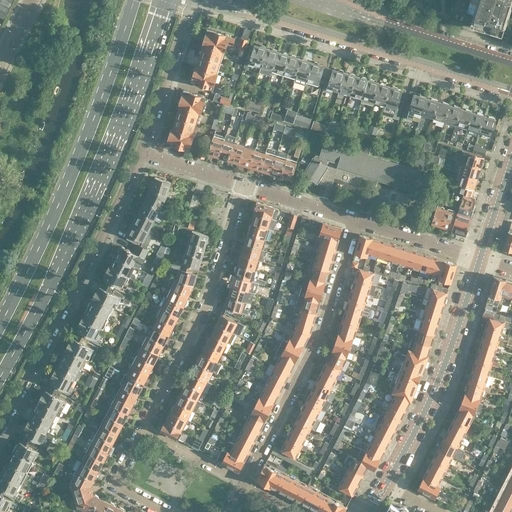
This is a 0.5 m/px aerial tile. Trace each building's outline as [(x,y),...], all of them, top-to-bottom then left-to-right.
[(0,0),(0,15),(4,18),(12,0),(0,0)] [(469,0),(466,13),(473,15),(470,23),(502,33),(505,25),(503,25),(510,0),(469,0)] [(204,45),(225,52),(227,45),(233,47),(235,40),(234,40),(235,38),(208,29),(205,37),(204,38),(202,41),(203,43),(203,44),(204,45)] [(241,38),(238,47),(245,50),(248,40),(241,38)] [(201,55),(200,57),(220,63),(223,52),(225,52),(204,45),(203,49),(201,50),(200,54),(201,55)] [(251,45),(245,63),(244,67),(248,68),(249,63),(260,67),(266,48),(265,46),(261,45),(260,47),(255,45),(254,46),(251,45)] [(266,48),(260,67),(272,70),(278,52),(277,52),(277,50),(273,49),(271,50),(266,48)] [(278,52),(272,70),(284,74),(289,56),(288,55),(288,54),(284,53),(283,54),(278,52)] [(289,56),(284,74),(295,77),(301,59),(296,58),(295,56),(292,55),(290,56),(289,56)] [(195,68),(218,75),(218,73),(217,73),(220,63),(200,57),(199,58),(198,61),(199,62),(197,67),(196,67),(195,68)] [(301,59),(295,77),(307,81),(313,63),(308,62),(307,60),(303,59),(301,60),(301,59)] [(313,63),(307,81),(318,85),(318,86),(321,87),(323,82),(320,81),(324,68),(324,67),(322,66),(321,64),(318,63),(316,64),(313,63)] [(218,75),(195,68),(194,69),(193,72),(194,73),(192,79),(196,80),(195,83),(212,88),(213,87),(214,87),(218,75)] [(339,91),(344,73),(343,71),(340,70),(338,71),(333,69),(332,71),(330,70),(326,83),(324,87),(327,88),(326,89),(333,91),(333,89),(339,91)] [(349,75),(344,73),(339,91),(350,95),(356,77),(355,76),(355,75),(351,74),(349,75)] [(361,78),(356,77),(350,95),(361,98),(367,80),(366,78),(363,77),(361,78)] [(367,80),(361,98),(362,98),(361,103),(367,105),(369,100),(373,102),(379,84),(375,82),(374,81),(370,80),(369,81),(368,80),(368,81),(367,80)] [(379,84),(373,102),(385,105),(390,88),(386,86),(385,84),(382,83),(380,84),(379,84)] [(390,88),(385,105),(382,114),(394,118),(395,115),(400,117),(405,103),(399,101),(402,91),(398,90),(397,88),(393,87),(392,88),(390,88)] [(229,88),(226,97),(232,99),(234,90),(229,88)] [(179,104),(178,105),(201,113),(205,100),(204,99),(205,97),(183,91),(181,98),(179,99),(178,103),(179,104)] [(219,103),(222,96),(220,95),(215,94),(213,101),(219,103)] [(402,116),(407,117),(412,119),(412,118),(413,118),(415,112),(421,114),(426,99),(425,99),(426,98),(420,96),(420,97),(414,95),(411,105),(406,103),(402,116)] [(222,96),(219,103),(229,106),(232,99),(226,98),(222,96)] [(426,99),(421,114),(432,118),(437,102),(437,101),(432,99),(431,101),(426,99)] [(437,102),(432,118),(444,121),(449,105),(448,105),(449,104),(443,102),(443,104),(437,102)] [(235,106),(230,104),(229,106),(223,104),(222,110),(232,113),(234,108),(235,106)] [(177,116),(176,117),(196,124),(199,113),(201,113),(178,105),(178,106),(180,106),(178,111),(177,111),(176,115),(177,116)] [(268,107),(262,105),(259,114),(265,116),(268,107)] [(449,105),(444,121),(455,125),(460,109),(460,108),(455,106),(454,107),(449,105)] [(284,120),(293,123),(296,112),(287,109),(284,120)] [(460,109),(455,125),(467,128),(472,112),(471,112),(472,111),(466,109),(466,111),(460,109)] [(273,110),(271,117),(281,120),(284,113),(273,110)] [(255,115),(247,112),(245,119),(253,121),(255,115)] [(472,112),(467,128),(478,132),(483,116),(483,115),(478,113),(477,114),(472,112)] [(312,121),(296,116),(294,123),(309,128),(312,121)] [(483,116),(478,132),(488,135),(489,134),(491,135),(495,120),(494,120),(495,118),(489,117),(488,118),(483,116)] [(172,128),(171,128),(194,136),(195,134),(193,134),(196,124),(176,117),(176,118),(175,119),(174,122),(174,124),(173,128),(172,128)] [(219,118),(214,117),(211,127),(215,129),(219,118)] [(327,126),(314,121),(311,128),(325,133),(327,126)] [(368,132),(376,135),(379,128),(370,125),(368,132)] [(194,136),(171,128),(171,129),(170,130),(168,133),(169,135),(168,140),(172,141),(171,144),(188,149),(189,147),(190,147),(194,136)] [(394,134),(385,131),(383,137),(393,141),(394,134)] [(213,137),(208,153),(213,155),(213,157),(216,157),(218,156),(219,157),(224,140),(225,138),(215,136),(215,137),(213,137)] [(411,141),(396,136),(394,142),(410,147),(411,141)] [(300,165),(298,171),(304,173),(304,174),(316,182),(327,166),(326,165),(330,159),(339,162),(338,167),(356,172),(359,173),(359,174),(395,185),(395,184),(399,185),(398,186),(417,191),(421,177),(419,176),(420,171),(408,167),(398,164),(386,161),(386,160),(380,158),(380,159),(368,155),(373,140),(363,137),(359,152),(347,148),(341,146),(341,147),(324,141),(320,156),(320,157),(318,160),(314,158),(308,168),(300,165)] [(224,140),(219,157),(223,158),(224,160),(227,161),(228,159),(229,160),(234,143),(224,140)] [(235,142),(234,143),(229,160),(233,161),(234,163),(237,164),(239,163),(240,163),(245,146),(245,145),(235,142)] [(441,144),(438,154),(444,156),(447,146),(441,144)] [(467,149),(472,151),(472,153),(481,156),(481,157),(484,158),(486,150),(484,149),(474,146),(474,147),(469,145),(467,149)] [(207,148),(200,146),(197,156),(204,158),(207,148)] [(245,146),(240,163),(243,164),(244,166),(247,167),(249,166),(250,166),(255,149),(245,146)] [(266,153),(260,170),(261,170),(261,171),(265,172),(266,171),(270,173),(276,155),(277,150),(267,147),(266,153)] [(255,148),(255,149),(250,166),(254,168),(255,169),(257,170),(259,169),(260,170),(266,153),(266,152),(255,148)] [(462,150),(459,161),(463,163),(481,168),(481,167),(482,167),(483,164),(482,162),(484,158),(481,157),(481,156),(472,153),(462,150)] [(276,155),(270,173),(271,173),(272,175),(275,176),(276,175),(281,176),(286,158),(276,155)] [(426,156),(426,159),(424,163),(424,164),(431,166),(434,159),(426,156)] [(305,166),(308,160),(303,157),(300,162),(305,166)] [(286,158),(281,176),(282,178),(285,179),(287,178),(291,179),(297,161),(286,158)] [(459,161),(456,172),(460,173),(477,179),(478,178),(479,177),(480,174),(479,172),(481,168),(463,163),(459,161)] [(460,173),(457,184),(462,185),(474,189),(476,184),(477,184),(478,181),(477,180),(477,179),(460,173)] [(150,191),(165,199),(166,197),(171,182),(155,177),(153,182),(151,181),(148,190),(150,191)] [(459,193),(463,194),(472,196),(474,191),(474,189),(462,185),(461,187),(459,192),(459,193)] [(147,193),(143,201),(160,210),(165,199),(150,191),(149,194),(147,193)] [(198,196),(193,194),(189,207),(194,208),(198,196)] [(457,212),(452,230),(452,231),(465,235),(475,205),(476,201),(476,199),(474,197),(472,196),(463,194),(458,211),(457,212)] [(204,197),(198,196),(194,208),(200,210),(204,197)] [(139,212),(154,220),(160,210),(143,201),(145,202),(143,205),(142,204),(138,212),(139,212)] [(256,210),(255,214),(271,219),(273,215),(272,215),(274,208),(257,202),(254,210),(256,210)] [(439,207),(437,206),(432,223),(433,223),(433,225),(437,226),(438,226),(441,227),(447,209),(439,207)] [(447,209),(441,227),(443,227),(443,229),(446,230),(448,229),(452,230),(457,212),(447,209)] [(136,214),(132,222),(149,231),(154,220),(139,212),(138,215),(136,214)] [(287,226),(288,227),(293,228),(294,228),(297,218),(296,218),(297,215),(292,213),(291,216),(290,216),(287,226)] [(253,220),(251,224),(268,229),(271,219),(255,214),(253,215),(252,218),(253,220)] [(127,233),(128,234),(129,234),(126,239),(138,245),(141,247),(143,242),(149,231),(132,222),(134,223),(132,226),(131,225),(127,233)] [(322,226),(320,234),(338,239),(342,229),(323,223),(322,226)] [(249,230),(248,235),(265,240),(268,229),(251,224),(251,225),(249,225),(248,229),(249,230)] [(511,231),(509,230),(503,249),(511,251),(511,231)] [(192,231),(189,242),(205,247),(209,236),(192,231)] [(322,236),(319,245),(335,250),(338,239),(320,234),(319,235),(322,236)] [(246,240),(245,245),(262,250),(265,240),(248,235),(246,236),(245,239),(246,240)] [(361,235),(355,254),(366,257),(372,238),(361,235)] [(372,238),(366,257),(368,257),(368,254),(378,257),(382,242),(372,238)] [(189,242),(186,253),(202,258),(205,247),(189,242)] [(382,242),(378,257),(388,260),(393,245),(382,242)] [(118,250),(114,257),(135,267),(138,262),(142,264),(148,253),(148,252),(149,250),(141,247),(138,245),(134,253),(122,246),(119,251),(118,250)] [(243,251),(241,255),(258,261),(262,250),(245,245),(245,246),(243,246),(242,250),(243,251)] [(319,245),(316,256),(332,260),(335,250),(319,245)] [(393,245),(388,260),(399,264),(403,248),(393,245)] [(403,248),(399,264),(409,267),(414,251),(403,248)] [(414,251),(409,267),(419,270),(424,255),(414,251)] [(182,264),(193,267),(198,269),(202,258),(186,253),(182,264)] [(240,262),(238,265),(255,271),(258,261),(241,255),(241,256),(239,257),(238,260),(240,262)] [(424,255),(419,270),(430,273),(435,258),(424,255)] [(316,256),(313,266),(329,271),(332,260),(316,256)] [(109,266),(130,277),(135,280),(135,279),(135,278),(135,277),(134,276),(132,275),(133,273),(132,272),(135,267),(114,257),(112,262),(113,263),(111,267),(109,266)] [(435,258),(430,273),(439,276),(438,279),(440,280),(446,261),(435,258)] [(179,273),(177,280),(193,284),(195,283),(196,280),(195,278),(197,274),(192,273),(193,267),(182,264),(173,261),(170,269),(179,273)] [(446,261),(440,280),(451,283),(456,265),(446,261)] [(259,272),(255,271),(238,265),(238,267),(236,267),(235,271),(236,272),(235,275),(252,281),(263,284),(263,281),(257,278),(259,272)] [(107,280),(104,285),(115,290),(116,288),(121,291),(123,288),(126,289),(128,283),(127,283),(129,278),(130,278),(130,277),(109,266),(106,273),(107,274),(105,279),(107,280)] [(310,277),(326,282),(329,271),(313,266),(310,277)] [(359,269),(355,279),(371,284),(375,273),(369,271),(363,269),(361,269),(359,269)] [(149,285),(153,275),(147,273),(143,283),(149,285)] [(233,282),(232,286),(249,291),(252,281),(235,275),(235,277),(233,277),(232,281),(233,282)] [(489,295),(484,310),(495,313),(500,299),(506,280),(494,276),(489,295)] [(326,282),(310,277),(309,282),(304,281),(302,286),(307,287),(323,292),(326,282)] [(175,279),(171,288),(173,289),(188,295),(189,295),(190,294),(192,291),(191,289),(193,284),(177,280),(175,279)] [(355,279),(352,290),(368,295),(372,296),(376,286),(371,284),(355,279)] [(511,281),(506,280),(500,299),(501,299),(502,296),(511,299),(511,295),(511,281)] [(97,291),(93,297),(113,308),(116,303),(118,304),(121,298),(124,300),(123,301),(129,304),(131,299),(115,290),(104,285),(103,288),(101,287),(98,292),(97,291)] [(230,293),(228,296),(245,302),(249,291),(232,286),(231,287),(230,288),(229,291),(230,293)] [(303,297),(303,298),(319,302),(323,292),(307,287),(302,286),(301,290),(306,291),(304,297),(303,297)] [(432,287),(428,298),(444,304),(448,292),(432,287)] [(171,288),(167,297),(184,306),(184,305),(186,305),(187,302),(186,300),(188,295),(173,289),(171,288)] [(352,290),(349,300),(365,305),(368,295),(352,290)] [(158,305),(162,307),(179,316),(180,315),(182,312),(181,311),(184,306),(167,297),(163,295),(158,305)] [(227,297),(224,307),(226,308),(242,313),(245,302),(228,296),(228,297),(227,297)] [(91,302),(88,308),(108,318),(113,308),(93,297),(93,298),(95,299),(93,303),(91,302)] [(271,310),(272,306),(274,299),(268,297),(266,304),(265,308),(271,310)] [(303,298),(300,308),(316,313),(319,302),(303,298)] [(419,307),(425,309),(440,314),(444,304),(428,298),(426,305),(421,303),(419,307)] [(370,307),(365,305),(349,300),(346,311),(362,316),(363,310),(368,312),(370,307)] [(162,307),(157,316),(174,325),(175,325),(177,321),(176,320),(179,316),(162,307)] [(87,315),(84,319),(104,329),(106,324),(105,324),(108,318),(88,308),(85,314),(87,315)] [(300,308),(297,319),(313,324),(316,313),(300,308)] [(425,309),(422,320),(437,325),(440,314),(425,309)] [(495,313),(484,310),(482,317),(488,319),(485,329),(500,333),(502,334),(503,329),(508,330),(510,326),(505,324),(505,322),(504,322),(493,319),(495,313)] [(346,311),(342,321),(358,326),(362,316),(346,311)] [(221,314),(216,324),(233,333),(238,322),(223,315),(221,314)] [(157,316),(152,326),(168,335),(169,335),(170,334),(172,331),(171,330),(174,325),(157,316)] [(135,329),(140,320),(135,317),(130,327),(135,329)] [(80,331),(78,336),(88,342),(88,341),(89,340),(104,348),(106,344),(102,342),(104,338),(101,337),(102,335),(100,334),(103,329),(104,329),(84,319),(83,318),(79,325),(81,326),(78,330),(80,331)] [(293,327),(294,328),(310,334),(313,324),(297,319),(295,324),(294,324),(293,327)] [(422,320),(419,331),(434,336),(437,325),(422,320)] [(342,321),(339,332),(354,338),(354,337),(355,337),(358,326),(342,321)] [(211,333),(228,342),(233,333),(216,324),(217,325),(215,328),(213,328),(211,333)] [(152,326),(147,336),(164,344),(165,344),(167,341),(166,339),(168,335),(152,326)] [(130,339),(135,329),(130,327),(125,337),(130,339)] [(290,337),(304,344),(310,334),(294,328),(293,327),(291,331),(293,331),(290,337)] [(485,329),(482,339),(498,344),(502,334),(485,329)] [(419,331),(415,341),(430,346),(434,336),(419,331)] [(339,332),(335,342),(356,349),(356,350),(357,344),(352,343),(354,338),(339,332)] [(377,332),(373,345),(377,346),(381,334),(377,332)] [(206,343),(223,352),(228,342),(211,333),(212,334),(210,338),(208,338),(206,343)] [(70,342),(66,349),(87,360),(87,359),(89,354),(91,355),(94,349),(95,349),(97,346),(88,341),(88,342),(78,336),(76,339),(74,338),(72,343),(70,342)] [(147,336),(142,345),(159,354),(160,354),(162,350),(161,349),(164,344),(147,336)] [(125,349),(130,339),(125,337),(120,346),(125,349)] [(281,344),(286,346),(300,353),(304,344),(290,337),(288,342),(283,340),(281,344)] [(482,339),(479,350),(495,355),(498,344),(482,339)] [(392,343),(383,340),(378,351),(387,354),(392,343)] [(413,350),(408,349),(427,356),(430,346),(415,341),(413,350)] [(250,342),(245,351),(249,353),(254,344),(250,342)] [(335,342),(331,352),(347,359),(349,352),(354,354),(356,349),(335,342)] [(201,352),(201,353),(218,361),(223,352),(206,343),(207,344),(205,348),(203,348),(201,352)] [(275,354),(280,356),(294,364),(300,353),(286,346),(281,344),(275,354)] [(142,345),(137,355),(154,364),(156,363),(157,360),(156,359),(159,354),(142,345)] [(64,353),(61,359),(81,370),(84,364),(85,364),(87,360),(66,349),(68,350),(66,354),(64,353)] [(399,359),(404,361),(423,368),(427,356),(408,349),(406,355),(401,354),(399,359)] [(479,350),(475,360),(492,365),(495,355),(479,350)] [(387,354),(378,351),(374,362),(383,365),(387,354)] [(331,352),(326,362),(341,370),(347,359),(331,352)] [(218,361),(201,353),(202,354),(200,358),(198,358),(196,362),(197,363),(213,371),(218,361)] [(137,355),(132,365),(148,373),(149,373),(150,373),(152,370),(151,368),(154,364),(137,355)] [(280,356),(275,366),(289,373),(294,364),(280,356)] [(59,366),(57,370),(76,381),(79,376),(78,375),(81,370),(61,359),(57,365),(59,366)] [(395,370),(399,371),(419,379),(423,368),(404,361),(399,359),(395,370)] [(475,360),(472,370),(488,376),(492,365),(475,360)] [(326,362),(321,372),(337,379),(341,370),(326,362)] [(383,365),(374,362),(370,373),(379,376),(383,365)] [(191,372),(191,373),(207,381),(213,371),(197,363),(197,364),(195,368),(193,368),(191,372)] [(132,365),(127,374),(144,383),(146,382),(147,379),(146,377),(148,373),(132,365)] [(110,366),(105,375),(110,378),(111,375),(111,372),(113,371),(115,368),(110,366)] [(275,366),(270,375),(284,383),(289,373),(275,366)] [(53,383),(50,388),(61,394),(63,389),(71,393),(75,387),(73,386),(75,381),(76,382),(76,381),(57,370),(55,370),(51,377),(53,378),(51,382),(53,383)] [(391,381),(395,382),(415,390),(419,379),(399,371),(395,370),(391,381)] [(488,376),(472,370),(469,381),(485,386),(488,376)] [(321,372),(316,382),(331,389),(337,379),(321,372)] [(123,373),(118,382),(136,392),(138,393),(139,392),(141,392),(142,389),(141,387),(144,383),(127,374),(123,373)] [(186,381),(187,383),(202,391),(207,381),(191,373),(192,373),(190,377),(188,377),(186,381)] [(379,376),(370,373),(366,382),(367,382),(371,384),(375,386),(379,376)] [(265,385),(279,393),(284,383),(270,375),(267,381),(262,379),(260,382),(265,385)] [(93,389),(96,383),(97,380),(89,376),(87,379),(84,385),(93,389)] [(101,388),(106,378),(101,376),(96,385),(101,388)] [(361,379),(356,389),(359,391),(364,381),(361,379)] [(389,385),(393,387),(391,392),(395,394),(410,401),(415,390),(395,382),(391,381),(389,385)] [(485,386),(469,381),(465,391),(482,396),(484,391),(488,392),(490,388),(485,386)] [(316,382),(311,392),(326,399),(331,389),(316,382)] [(181,391),(182,392),(197,400),(202,391),(187,383),(185,387),(183,387),(181,391)] [(96,397),(101,388),(96,385),(92,395),(96,397)] [(265,385),(260,395),(274,403),(279,393),(265,385)] [(121,386),(116,395),(132,404),(133,403),(134,403),(136,401),(135,399),(137,395),(121,386)] [(43,394),(39,400),(60,411),(63,405),(64,406),(67,401),(65,400),(67,397),(61,394),(50,388),(48,392),(47,391),(45,395),(43,394)] [(367,392),(363,390),(359,400),(362,402),(367,392)] [(226,391),(221,400),(224,402),(229,393),(226,391)] [(465,391),(462,401),(477,407),(481,408),(483,404),(479,403),(480,398),(481,398),(481,397),(482,397),(482,396),(465,391)] [(311,392),(306,401),(321,409),(326,399),(311,392)] [(197,400),(182,393),(180,396),(178,397),(176,401),(176,402),(192,410),(197,400)] [(395,394),(390,403),(405,411),(410,401),(395,394)] [(91,407),(96,397),(92,395),(87,404),(91,407)] [(116,395),(111,405),(128,414),(128,413),(130,413),(131,410),(130,408),(132,404),(116,395)] [(252,398),(250,402),(269,412),(274,403),(260,395),(260,396),(257,401),(252,398)] [(37,405),(34,411),(55,421),(57,416),(59,416),(62,412),(60,411),(39,400),(39,401),(41,402),(39,406),(37,405)] [(357,411),(362,402),(359,400),(354,410),(357,411)] [(306,401),(301,411),(316,419),(321,409),(306,401)] [(366,403),(362,401),(362,402),(357,411),(361,413),(366,403)] [(462,401),(458,410),(473,418),(474,418),(473,417),(474,415),(476,411),(480,412),(481,408),(477,407),(462,401)] [(171,410),(171,412),(187,420),(187,419),(192,410),(176,402),(177,403),(175,406),(173,406),(171,410)] [(250,414),(249,415),(264,422),(269,412),(250,402),(248,407),(253,409),(250,414)] [(390,403),(385,413),(400,421),(405,411),(390,403)] [(502,413),(500,417),(501,417),(504,418),(506,414),(505,413),(509,405),(503,404),(500,412),(502,413)] [(111,405),(106,414),(123,423),(125,422),(126,420),(125,418),(128,414),(111,405)] [(352,421),(357,411),(354,410),(349,419),(352,421)] [(374,420),(380,423),(395,430),(400,421),(385,413),(379,410),(374,420)] [(473,418),(458,410),(453,420),(468,428),(473,418)] [(33,418),(30,422),(51,432),(54,428),(52,427),(55,421),(34,411),(31,417),(33,418)] [(301,411),(296,421),(311,429),(316,419),(301,411)] [(187,420),(171,412),(169,416),(168,416),(165,420),(166,421),(182,429),(186,423),(193,427),(195,423),(187,419),(187,420)] [(106,414),(101,424),(118,432),(120,432),(121,429),(120,427),(123,423),(106,414)] [(249,415),(244,425),(259,433),(264,422),(249,415)] [(504,418),(501,417),(499,423),(497,422),(494,428),(499,430),(501,425),(502,425),(505,419),(504,418)] [(468,428),(453,420),(448,430),(463,438),(468,428)] [(30,422),(28,421),(25,428),(27,429),(24,434),(26,435),(24,440),(37,446),(38,445),(48,450),(50,446),(45,444),(48,439),(47,439),(50,433),(51,433),(51,432),(30,422)] [(163,424),(160,431),(176,440),(180,432),(181,432),(182,429),(166,421),(166,422),(165,425),(163,424)] [(296,421),(291,431),(306,438),(311,429),(296,421)] [(77,435),(82,426),(77,423),(73,433),(77,435)] [(242,429),(239,434),(254,442),(259,433),(244,425),(240,423),(238,428),(242,429)] [(376,432),(375,433),(390,440),(395,430),(380,423),(378,428),(373,426),(371,430),(376,432)] [(101,424),(96,433),(113,442),(115,441),(116,439),(116,437),(118,432),(101,424)] [(67,428),(62,438),(66,440),(72,430),(67,428)] [(199,437),(204,439),(208,430),(204,428),(199,437)] [(463,438),(448,430),(443,440),(458,447),(463,438)] [(306,438),(291,431),(286,440),(301,448),(305,450),(307,446),(303,445),(306,438)] [(72,445),(77,435),(73,433),(68,443),(72,445)] [(96,433),(91,443),(108,451),(110,451),(111,448),(111,446),(113,442),(96,433)] [(375,433),(370,443),(385,450),(390,440),(375,433)] [(231,442),(234,444),(249,452),(254,442),(239,434),(236,440),(232,438),(231,442)] [(193,443),(191,446),(198,450),(200,447),(204,440),(196,437),(193,443)] [(37,446),(24,440),(23,441),(21,440),(18,445),(16,444),(13,451),(34,461),(36,456),(37,456),(39,452),(42,454),(44,451),(37,446)] [(286,440),(281,450),(296,459),(301,448),(286,440)] [(464,451),(458,447),(443,440),(439,446),(438,449),(453,457),(459,460),(464,451)] [(497,442),(494,447),(498,449),(503,451),(508,443),(498,440),(497,442)] [(227,451),(227,453),(244,462),(249,452),(234,444),(231,442),(229,441),(227,445),(232,448),(230,452),(227,451)] [(68,454),(72,445),(68,443),(63,452),(68,454)] [(91,443),(86,452),(103,461),(105,460),(106,458),(106,456),(108,451),(91,443)] [(370,443),(365,452),(380,460),(385,450),(370,443)] [(280,452),(281,450),(275,447),(271,452),(278,456),(280,452)] [(438,449),(433,459),(445,464),(448,466),(453,457),(438,449)] [(356,459),(361,461),(360,462),(365,464),(368,466),(375,470),(378,464),(380,460),(365,452),(361,450),(356,459)] [(11,459),(9,462),(28,472),(34,461),(13,451),(9,458),(11,459)] [(86,452),(82,462),(98,470),(99,470),(100,469),(102,466),(101,464),(103,461),(86,452)] [(223,461),(222,462),(221,463),(224,464),(239,472),(243,464),(244,462),(227,453),(222,461),(223,461)] [(353,457),(347,468),(363,476),(368,466),(365,464),(360,462),(361,461),(353,457)] [(433,459),(428,469),(443,477),(448,466),(445,464),(433,459)] [(59,461),(54,470),(59,473),(64,464),(59,461)] [(28,472),(9,462),(6,468),(5,467),(1,473),(22,484),(28,472)] [(82,462),(77,471),(94,479),(95,479),(97,476),(96,474),(98,470),(82,462)] [(260,474),(257,480),(270,487),(270,486),(278,489),(285,475),(276,470),(265,465),(264,466),(260,473),(260,474)] [(346,471),(343,478),(358,486),(363,476),(347,468),(344,467),(343,469),(346,471)] [(428,469),(423,479),(440,488),(441,486),(439,485),(443,477),(428,469)] [(70,485),(71,485),(74,496),(91,491),(90,486),(91,485),(92,485),(93,482),(93,481),(94,479),(77,471),(70,485)] [(0,489),(15,498),(20,501),(22,495),(18,493),(19,491),(19,490),(22,484),(1,473),(0,475),(0,489)] [(304,485),(285,475),(278,489),(299,501),(303,494),(301,492),(304,485)] [(343,478),(338,487),(338,488),(350,494),(353,496),(358,486),(343,478)] [(440,488),(423,479),(418,489),(435,497),(436,495),(436,496),(440,488)] [(328,497),(304,485),(301,492),(303,494),(299,501),(320,511),(328,497)] [(511,491),(504,487),(499,497),(511,503),(511,491)] [(0,506),(8,511),(11,505),(15,498),(0,489),(0,506)] [(91,491),(74,496),(78,507),(87,511),(91,511),(99,498),(98,498),(98,496),(95,495),(93,495),(92,495),(91,491)] [(334,501),(328,497),(320,511),(321,511),(344,511),(347,508),(334,501)] [(511,503),(499,497),(494,507),(504,511),(509,511),(511,507),(511,503)] [(99,498),(91,511),(104,511),(109,503),(104,501),(103,499),(101,498),(99,498)] [(109,503),(104,511),(115,511),(118,508),(114,506),(113,504),(110,503),(109,503)]
